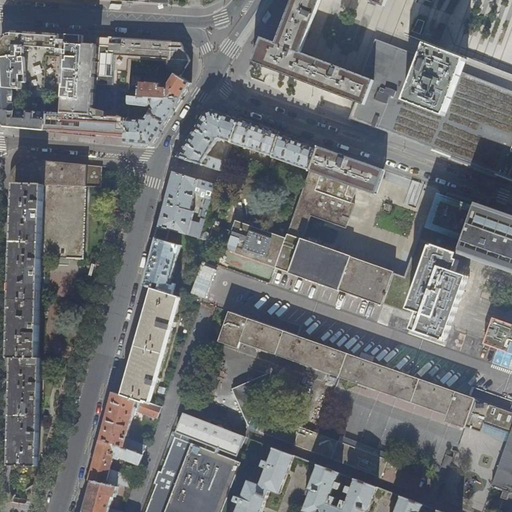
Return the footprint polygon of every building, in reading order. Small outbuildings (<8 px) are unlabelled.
[(493,173),(511,179),(511,94),(461,74),(466,59),(427,45),(421,59),(378,44),(366,78),(360,75),(301,53),(321,0),(366,0),(385,7),(387,0),(293,0),(286,20),(277,43),(266,40),(265,43),(257,63),(277,71),(324,89),(351,99),(357,101),(350,118),(355,120),(383,131),(410,141),(440,152),(469,164),(493,173)] [(268,11),(262,20),(265,24),(271,15),(268,11)] [(27,32),(20,32),(20,35),(16,35),(16,32),(15,32),(10,37),(12,39),(7,45),(4,43),(1,46),(2,50),(2,54),(10,54),(10,58),(6,58),(6,63),(7,76),(7,80),(4,80),(4,89),(14,89),(65,93),(63,113),(94,115),(95,108),(97,81),(99,45),(85,44),(85,36),(55,34),(27,32)] [(99,45),(97,81),(117,83),(118,71),(129,72),(130,58),(159,60),(164,41),(145,40),(113,38),(87,36),(85,36),(85,44),(99,45)] [(170,61),(169,70),(177,75),(181,77),(185,70),(191,60),(182,42),(170,42),(164,41),(159,60),(170,61)] [(132,78),(133,72),(132,72),(131,87),(141,88),(140,97),(178,99),(182,100),(185,94),(192,84),(181,77),(177,75),(168,88),(161,88),(161,84),(141,83),(141,79),(132,78)] [(0,109),(15,111),(14,89),(4,89),(0,88),(0,109)] [(172,116),(182,100),(178,99),(140,97),(140,98),(130,98),(129,112),(132,112),(133,105),(152,107),(154,106),(155,107),(153,109),(150,114),(166,124),(172,116)] [(127,135),(128,118),(122,117),(121,118),(107,117),(108,113),(95,108),(94,115),(63,113),(46,112),(46,113),(45,130),(63,132),(103,136),(103,133),(127,135)] [(46,113),(15,111),(0,109),(0,121),(5,126),(12,127),(33,129),(45,130),(46,113)] [(206,113),(200,121),(196,127),(178,158),(223,171),(233,143),(241,119),(226,114),(214,110),(210,111),(206,113)] [(132,119),(132,112),(129,112),(128,118),(127,135),(126,143),(148,145),(155,142),(158,138),(161,133),(166,124),(150,114),(147,119),(146,121),(144,121),(144,120),(132,119)] [(260,126),(241,119),(233,143),(274,157),(281,134),(260,126)] [(300,140),(281,134),(274,157),(273,158),(310,171),(319,147),(300,140)] [(441,341),(442,340),(454,306),(457,307),(468,278),(467,277),(459,274),(453,272),(459,255),(464,240),(450,235),(429,227),(425,226),(420,241),(423,242),(409,282),(394,276),(395,273),(317,244),(318,240),(311,238),(309,242),(303,240),(312,216),(347,229),(356,204),(353,203),(358,189),(374,194),(383,170),(361,162),(327,150),(319,147),(310,171),(287,238),(277,266),(276,268),(383,306),(384,305),(416,317),(411,330),(441,341)] [(45,185),(42,258),(85,259),(85,252),(86,217),(87,187),(102,187),(102,185),(103,166),(85,164),(53,161),(33,159),(30,160),(25,160),(23,161),(20,163),(16,166),(14,169),(11,174),(10,179),(11,201),(16,201),(17,184),(45,185)] [(174,172),(167,198),(159,227),(169,229),(200,238),(217,185),(174,172)] [(41,288),(42,258),(45,185),(17,184),(16,201),(16,225),(15,266),(14,317),(13,351),(13,357),(15,357),(14,392),(13,442),(13,465),(38,466),(40,426),(41,391),(42,362),(42,358),(39,358),(40,330),(41,288)] [(450,235),(464,198),(451,194),(449,199),(440,196),(429,227),(450,235)] [(511,215),(501,211),(464,198),(450,235),(464,240),(459,255),(492,266),(511,273),(511,215)] [(277,266),(287,238),(254,227),(255,224),(241,219),(240,222),(237,221),(233,232),(234,232),(230,245),(230,248),(231,250),(231,251),(277,266)] [(169,229),(159,227),(155,238),(166,241),(169,229)] [(142,285),(153,288),(174,295),(178,283),(171,281),(181,245),(166,241),(155,238),(150,259),(149,261),(142,285)] [(181,297),(174,295),(153,288),(149,303),(138,343),(127,378),(123,395),(145,403),(146,401),(151,403),(181,297)] [(500,300),(511,304),(511,303),(511,295),(502,292),(500,300)] [(511,511),(511,411),(228,310),(218,337),(237,344),(239,338),(447,412),(445,418),(464,425),(464,424),(480,429),(483,420),(511,430),(511,432),(492,488),(503,493),(501,499),(508,501),(510,495),(511,495),(511,511)] [(511,325),(495,320),(485,345),(511,354),(511,325)] [(245,423),(249,424),(254,410),(254,409),(256,410),(261,397),(259,396),(264,383),(266,383),(270,370),(265,369),(264,372),(237,383),(234,382),(231,389),(234,390),(247,420),(245,423)] [(162,407),(151,403),(146,401),(145,403),(123,395),(113,392),(107,414),(100,440),(118,444),(118,445),(144,455),(148,445),(128,438),(130,429),(134,430),(135,424),(132,423),(135,410),(158,418),(162,407)] [(259,428),(264,414),(254,410),(249,424),(259,428)] [(190,436),(188,441),(236,461),(238,456),(239,457),(247,438),(186,413),(178,432),(190,436)] [(258,431),(377,477),(384,460),(264,414),(259,428),(258,431)] [(177,436),(147,511),(223,511),(242,463),(236,461),(188,441),(177,436)] [(118,444),(100,440),(97,452),(95,460),(90,481),(92,481),(88,494),(83,511),(123,511),(124,511),(122,510),(121,511),(120,511),(111,509),(113,499),(116,500),(119,487),(108,484),(109,480),(131,489),(134,478),(112,469),(115,456),(141,466),(144,455),(118,445),(118,444)] [(250,480),(243,498),(238,496),(235,505),(240,507),(237,511),(263,511),(272,490),(281,494),(295,456),(275,448),(270,462),(265,460),(263,466),(268,468),(261,485),(250,480)] [(304,511),(366,511),(367,510),(370,511),(379,488),(357,479),(353,487),(349,486),(346,495),(350,497),(348,501),(344,499),(343,502),(341,501),(339,505),(335,503),(338,497),(333,495),(335,491),(339,492),(343,483),(338,482),(341,473),(319,465),(310,488),(314,489),(304,511)] [(443,511),(440,511),(439,511),(422,511),(425,505),(403,497),(397,511),(443,511)]
